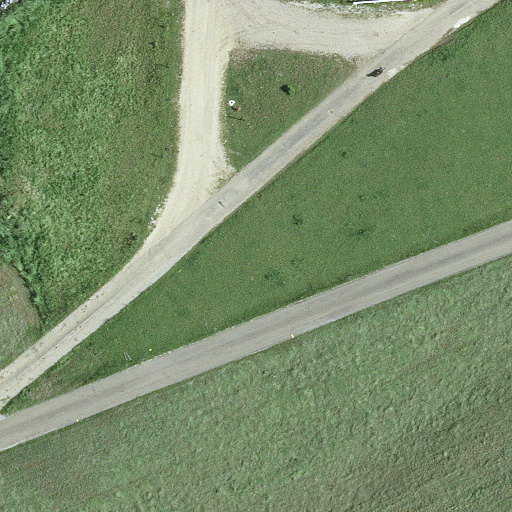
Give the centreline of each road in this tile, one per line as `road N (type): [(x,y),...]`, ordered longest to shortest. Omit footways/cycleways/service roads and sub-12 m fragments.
road 1 (unclassified): [(511,235),(0,429)]
road 2 (track): [(208,0),(190,240)]
